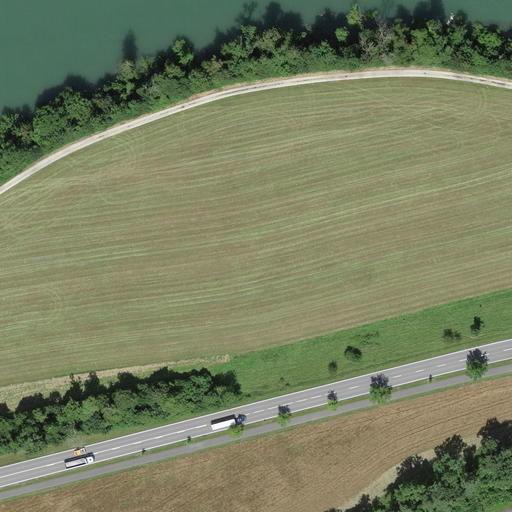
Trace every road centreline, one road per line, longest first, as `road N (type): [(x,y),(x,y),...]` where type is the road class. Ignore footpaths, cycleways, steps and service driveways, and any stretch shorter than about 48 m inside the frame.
road 1 (track): [(511,85),(390,73),(281,81),(161,111),(41,162),(0,190)]
road 2 (primary): [(511,349),(0,477)]
